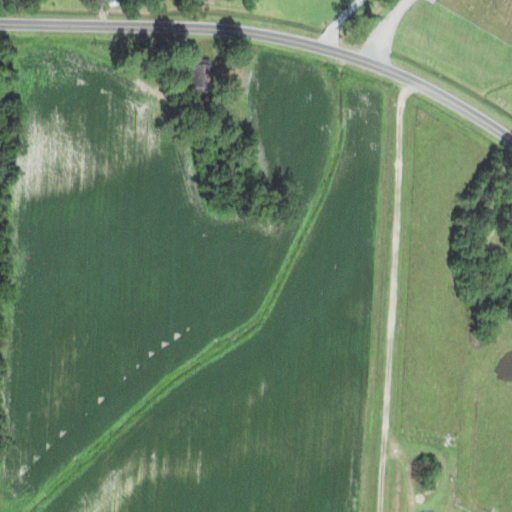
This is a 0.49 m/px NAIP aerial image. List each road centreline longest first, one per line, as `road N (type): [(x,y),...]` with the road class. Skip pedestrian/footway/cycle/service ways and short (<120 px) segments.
road 1 (residential): [(374,0),(351,50),(339,136),(289,325),(143,400),(53,511)]
road 2 (residential): [(511,133),(412,74),(303,36),(213,23),(0,20)]
